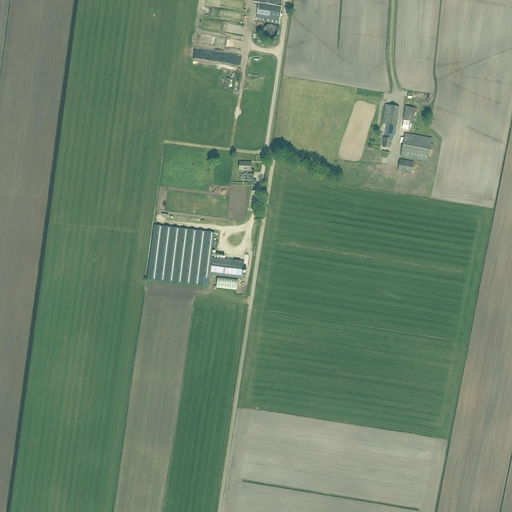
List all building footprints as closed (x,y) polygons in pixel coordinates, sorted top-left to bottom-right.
[(279,25),(282,6),(280,6),(260,3),(257,21),(279,25)] [(270,25),(269,25),(267,25),(266,26),(265,26),(264,27),(263,28),(263,29),(263,31),(262,32),(263,33),(263,34),(263,36),(264,37),(265,38),(266,38),(267,39),(269,39),(270,39),(271,39),(272,39),(274,38),(275,38),(276,37),(276,36),(277,34),(277,33),(277,32),(277,31),(277,29),(276,28),(276,27),(275,26),(274,26),(272,25),(271,25),(270,25)] [(386,124),(396,126),(399,107),(385,105),(383,124),(386,124)] [(412,121),(415,108),(405,106),(403,119),(412,121)] [(395,136),(396,126),(386,124),(384,138),(383,138),(382,147),(390,148),(392,136),(395,136)] [(427,162),(431,139),(404,134),(400,157),(427,162)] [(411,173),(413,163),(400,160),(398,170),(411,173)] [(215,233),(154,226),(148,280),(208,287),(210,274),(212,257),(215,233)] [(242,278),(244,261),(212,257),(210,274),(242,278)] [(216,287),(236,290),(237,280),(217,277),(216,287)]
